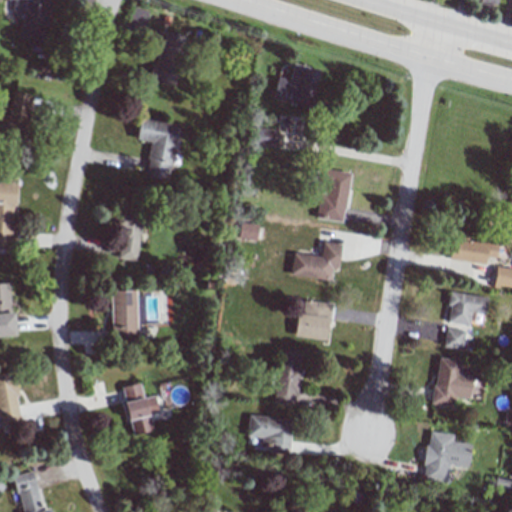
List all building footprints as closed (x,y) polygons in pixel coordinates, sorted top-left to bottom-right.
[(48,0),(13,0),(11,17),(21,19),(18,39),(42,43),(48,0)] [(175,85),(182,34),(162,32),(157,64),(150,63),(148,81),(175,85)] [(271,99),(309,108),(318,70),(292,63),(287,80),(276,77),(271,99)] [(0,113),(0,134),(23,138),(30,95),(11,92),(8,115),(0,113)] [(177,125),(139,118),(135,139),(150,142),(144,176),(168,180),(177,125)] [(276,129),(251,128),(250,146),(276,147),(276,129)] [(341,222),(348,173),(322,169),(318,194),(315,218),(341,222)] [(14,183),(0,182),(0,245),(12,246),(14,183)] [(138,260),(140,214),(118,213),(116,259),(138,260)] [(237,237),(254,240),(257,225),(239,222),(237,237)] [(494,258),(495,244),(452,240),(450,260),(483,264),(484,257),(494,258)] [(328,280),(330,268),(336,269),(339,244),(321,241),(319,256),(292,253),(289,275),(328,280)] [(511,287),(511,268),(494,267),(492,286),(511,287)] [(0,336),(15,336),(14,312),(10,312),(8,283),(0,283),(0,336)] [(134,290),(109,290),(110,343),(135,342),(134,290)] [(482,314),(485,298),(449,292),(444,321),(467,325),(469,312),(482,314)] [(293,337),(326,340),(329,303),(303,301),(302,314),(296,313),(293,337)] [(463,330),(444,328),(442,348),(461,350),(463,330)] [(294,406),(300,353),(277,351),(271,404),(294,406)] [(451,407),(452,397),(468,399),(470,377),(457,375),(459,360),(436,358),(431,405),(451,407)] [(0,373),(0,423),(20,421),(13,372),(0,373)] [(120,387),(130,435),(150,431),(147,414),(156,412),(153,396),(141,398),(139,383),(120,387)] [(511,425),(511,409),(504,408),(502,424),(511,425)] [(260,438),(260,443),(269,444),(268,452),(286,455),(290,420),(248,415),(245,436),(260,438)] [(469,444),(451,442),(452,434),(426,431),(421,479),(445,482),(447,465),(466,467),(469,444)] [(49,511),(49,508),(40,510),(32,471),(13,475),(20,511),(49,511)] [(493,489),(510,489),(511,478),(494,477),(493,489)]
